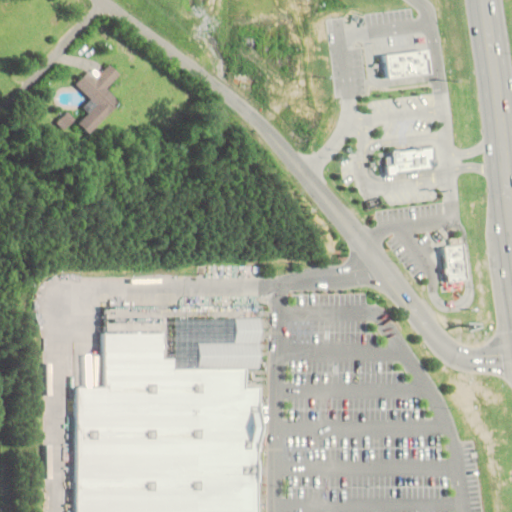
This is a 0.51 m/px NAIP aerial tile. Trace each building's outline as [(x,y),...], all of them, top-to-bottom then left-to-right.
[(377,52),(380,77),(424,71),(421,46),(377,52)] [(119,102),(105,88),(119,74),(109,64),(96,78),(88,70),(74,84),(90,99),(82,108),(88,114),(78,123),(88,133),(119,102)] [(57,122),(63,129),(74,119),(68,112),(57,122)] [(391,149),(393,162),(386,163),(387,172),(395,171),(394,169),(434,164),(431,144),(391,149)] [(442,244),(444,265),(442,265),(442,271),(445,270),(446,278),(464,276),(460,242),(442,244)] [(72,511),(72,386),(101,385),(100,331),(159,330),(160,357),(170,356),(170,368),(244,367),(244,385),(258,385),(259,511),(72,511)]
